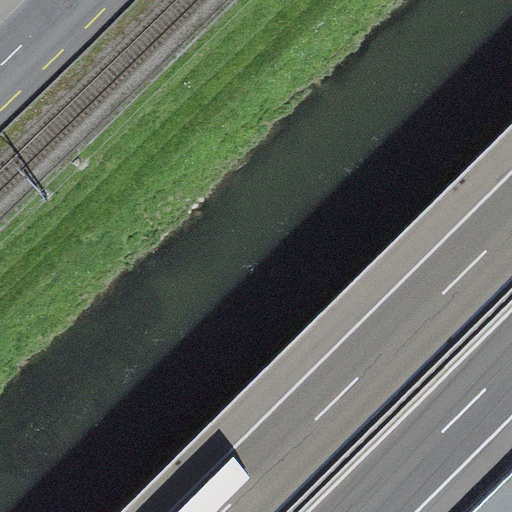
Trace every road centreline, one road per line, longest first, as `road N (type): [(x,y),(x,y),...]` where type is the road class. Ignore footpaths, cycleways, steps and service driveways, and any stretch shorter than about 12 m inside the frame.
road 1 (motorway): [(511,232),(232,511)]
road 2 (track): [(64,246),(317,0)]
road 3 (motorway): [(368,511),(511,369)]
